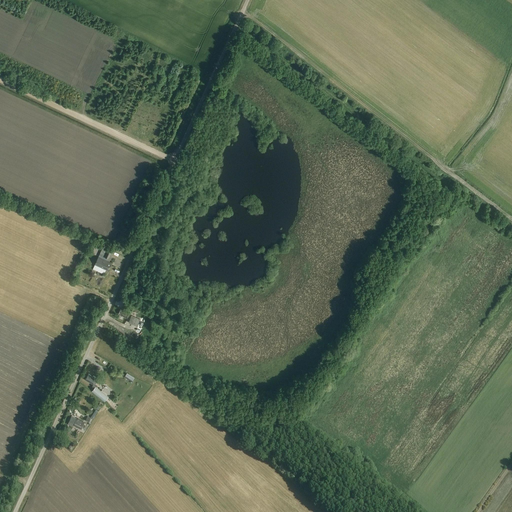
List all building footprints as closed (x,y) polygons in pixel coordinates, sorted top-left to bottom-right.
[(95,248),(98,239),(93,237),(90,246),(95,248)] [(103,246),(95,264),(108,270),(111,263),(107,261),(103,259),(105,256),(109,258),(113,250),(103,246)] [(130,311),(125,309),(124,311),(120,309),(118,314),(127,317),(130,311)] [(129,322),(137,325),(140,319),(132,315),(129,322)] [(108,396),(96,386),(94,385),(98,378),(96,377),(93,375),(93,376),(88,374),(85,379),(92,383),(93,384),(92,386),(94,388),(92,391),(104,401),(105,401),(108,396)] [(74,425),(81,428),(84,422),(71,416),(67,424),(73,427),(74,425)]
